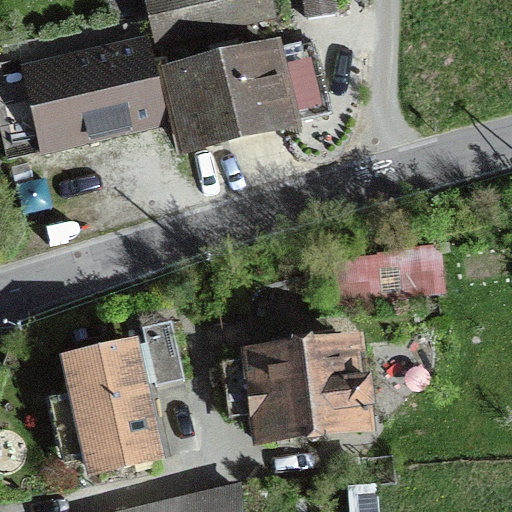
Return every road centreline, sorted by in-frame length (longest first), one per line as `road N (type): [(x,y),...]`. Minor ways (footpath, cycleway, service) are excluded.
road 1 (tertiary): [(511,145),(0,293)]
road 2 (track): [(391,0),(382,109),(387,181)]
